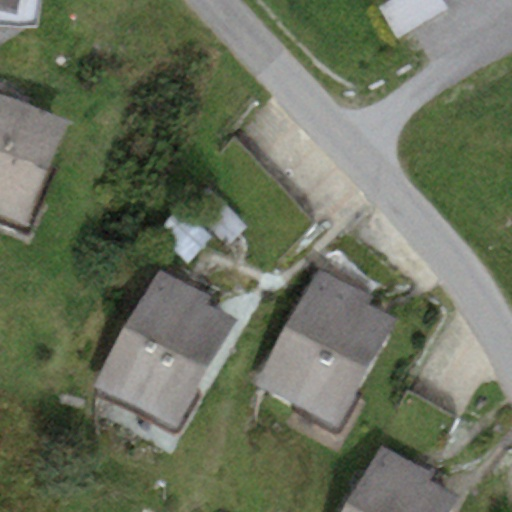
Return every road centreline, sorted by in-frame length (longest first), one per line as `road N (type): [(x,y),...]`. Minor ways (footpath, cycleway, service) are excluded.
road 1 (unclassified): [(511,360),(446,253),(348,146)]
road 2 (residential): [(511,30),(438,71),(348,146)]
road 3 (unclassified): [(348,146),(212,0)]
